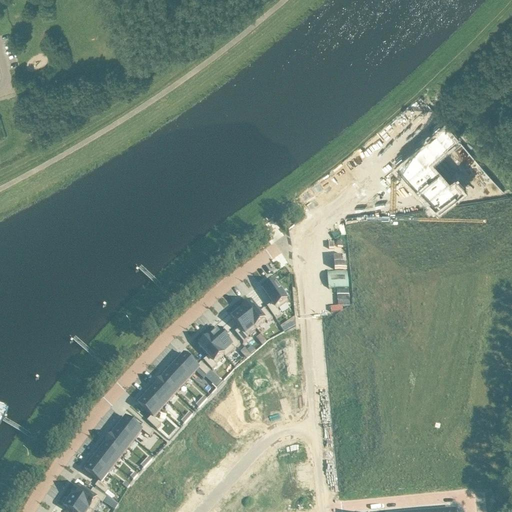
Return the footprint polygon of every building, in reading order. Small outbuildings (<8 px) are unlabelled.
[(416,146),(397,162),(418,186),(419,185),(423,188),(427,194),(428,194),(439,207),(457,191),(456,190),(461,186),(461,187),(462,186),(461,186),(455,179),(456,179),(455,178),(454,179),(455,179),(453,181),(452,180),(452,181),(450,183),(446,179),(438,169),(428,157),(443,145),(445,143),(454,135),(455,135),(445,122),(444,123),(416,147),(416,146)] [(270,285),(262,290),(272,306),(267,309),(276,322),(282,318),(277,311),(289,304),(285,298),(287,297),(282,290),(280,291),(275,284),(271,287),(270,285)] [(246,305),(240,310),(257,331),(266,323),(267,325),(273,321),(265,311),(260,315),(251,304),(248,307),(246,305)] [(240,310),(230,318),(240,330),(235,334),(243,344),(249,340),(247,338),(257,331),(240,310)] [(285,325),(280,328),(284,334),(290,331),(285,325)] [(217,330),(207,338),(225,358),(224,358),(226,360),(241,347),(232,337),(227,342),(217,330)] [(203,345),(200,348),(209,358),(204,363),(212,372),(217,368),(216,366),(224,358),(225,358),(207,338),(202,343),(203,345)] [(281,346),(267,347),(268,355),(272,354),(273,365),(293,363),(292,351),(282,352),(281,346)] [(247,353),(251,358),(256,354),(252,349),(247,353)] [(185,357),(176,366),(191,379),(196,374),(199,371),(206,378),(211,373),(201,364),(197,369),(185,357)] [(293,363),(273,365),(274,375),(294,373),(293,363)] [(176,366),(169,373),(184,387),(191,379),(176,366)] [(199,371),(196,374),(204,381),(205,379),(206,378),(199,371)] [(169,373),(162,381),(176,395),(184,387),(169,373)] [(294,373),(274,375),(275,385),(295,383),(294,373)] [(162,381),(154,389),(169,403),(176,395),(162,381)] [(295,383),(275,385),(276,395),(296,393),(295,383)] [(154,389),(147,397),(162,411),(169,403),(154,389)] [(296,393),(276,395),(277,406),(284,406),(284,408),(291,407),(291,405),(297,405),(296,393)] [(147,397),(139,406),(152,418),(147,422),(157,431),(161,426),(154,419),(162,411),(147,397)] [(243,400),(237,406),(252,420),(258,413),(243,400)] [(237,406),(231,413),(246,426),(252,420),(237,406)] [(231,413),(226,419),(240,432),(246,426),(231,413)] [(126,419),(119,428),(135,441),(142,432),(150,438),(154,433),(144,425),(140,430),(126,419)] [(226,419),(220,425),(234,438),(240,432),(226,419)] [(220,425),(214,431),(229,445),(234,438),(220,425)] [(119,428),(112,437),(128,449),(135,441),(119,428)] [(214,431),(208,438),(223,451),(229,445),(214,431)] [(112,437),(106,446),(122,458),(128,449),(112,437)] [(205,441),(199,447),(214,461),(220,454),(205,441)] [(106,446),(99,454),(115,467),(122,458),(106,446)] [(199,447),(194,453),(208,467),(214,461),(199,447)] [(290,452),(279,453),(280,466),(303,464),(302,451),(295,452),(295,451),(290,451),(290,452)] [(194,453),(188,459),(202,473),(208,467),(194,453)] [(99,454),(92,463),(108,475),(115,467),(99,454)] [(188,459),(182,466),(197,479),(202,473),(188,459)] [(92,463),(85,472),(96,480),(92,485),(105,495),(109,490),(101,484),(108,475),(92,463)] [(182,466),(176,472),(191,486),(197,479),(182,466)] [(290,469),(276,470),(276,477),(290,476),(290,469)] [(155,475),(151,481),(160,487),(155,496),(172,507),(178,497),(163,488),(167,482),(155,475)] [(290,476),(276,477),(277,485),(283,484),(285,495),(306,493),(305,481),(291,483),(290,476)] [(74,490),(70,497),(92,511),(94,511),(100,503),(102,504),(106,498),(93,490),(90,495),(79,488),(76,492),(74,490)] [(247,492),(240,499),(254,511),(260,504),(247,492)] [(286,506),(279,507),(279,511),(293,511),(293,506),(307,505),(306,493),(285,495),(286,506)] [(155,496),(150,503),(164,511),(168,511),(172,507),(155,496)] [(92,511),(70,497),(63,507),(70,511),(92,511)] [(240,499),(233,506),(239,511),(253,511),(254,511),(240,499)] [(164,511),(150,503),(146,511),(148,511),(164,511)]
